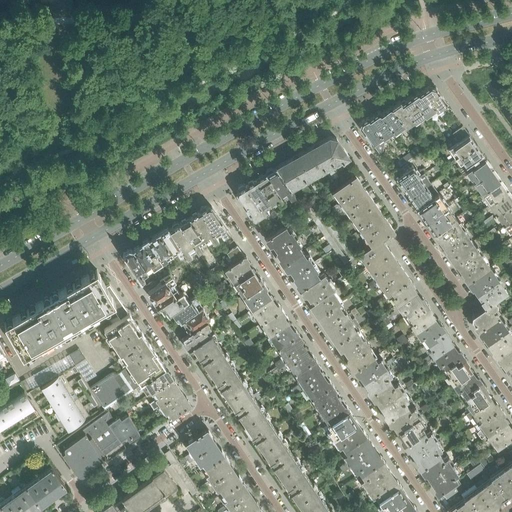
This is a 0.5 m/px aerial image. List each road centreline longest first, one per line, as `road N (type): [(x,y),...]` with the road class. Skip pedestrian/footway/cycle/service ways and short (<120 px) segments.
road 1 (residential): [(207,172),(435,511)]
road 2 (secondary): [(427,35),(319,85),(84,217)]
road 3 (residential): [(208,406),(95,236)]
road 4 (residential): [(208,406),(66,511)]
road 5 (secondary): [(207,172),(330,104)]
road 6 (residential): [(410,219),(330,104)]
road 7 (residential): [(511,171),(433,56)]
road 8 (secondary): [(95,236),(207,172)]
road 9 (residential): [(279,511),(208,406)]
road 10 (residential): [(460,327),(405,248),(410,219)]
road 11 (residential): [(460,327),(462,293),(410,219)]
